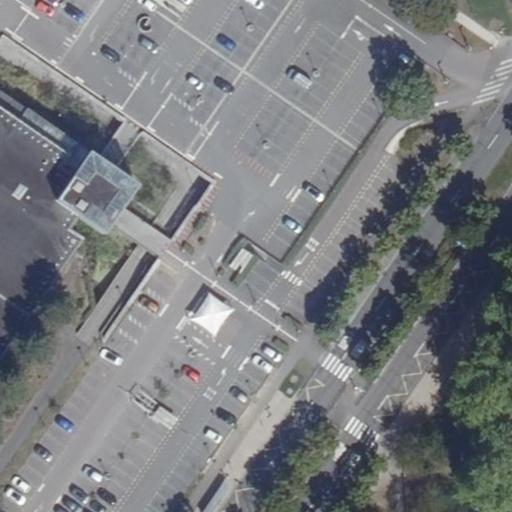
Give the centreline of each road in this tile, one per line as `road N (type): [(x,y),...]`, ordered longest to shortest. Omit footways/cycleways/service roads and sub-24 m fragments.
road 1 (tertiary): [(511,109),(235,511)]
road 2 (tertiary): [(307,511),(511,216)]
